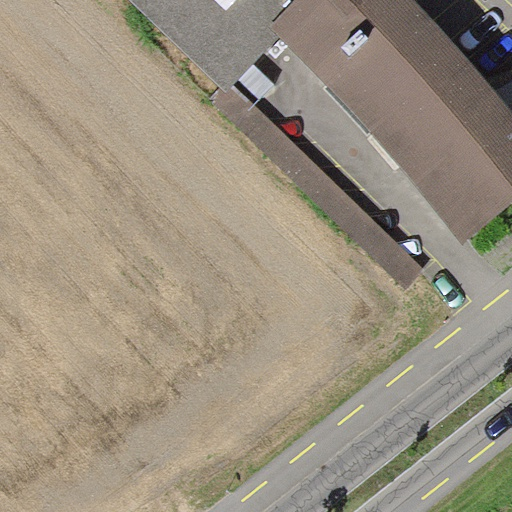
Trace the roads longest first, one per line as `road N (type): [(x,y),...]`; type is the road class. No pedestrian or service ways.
road 1 (primary): [(511,345),(298,511)]
road 2 (primary): [(401,511),(511,426)]
